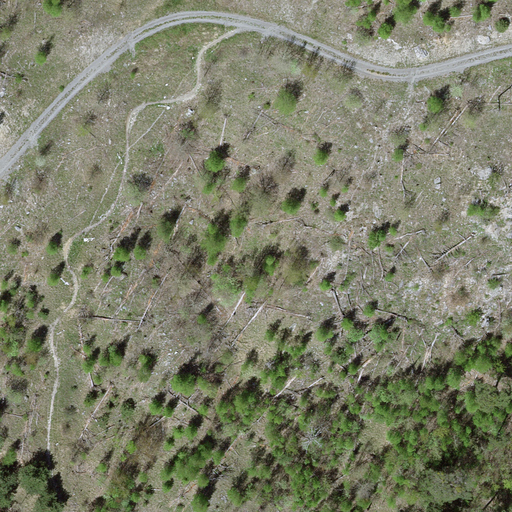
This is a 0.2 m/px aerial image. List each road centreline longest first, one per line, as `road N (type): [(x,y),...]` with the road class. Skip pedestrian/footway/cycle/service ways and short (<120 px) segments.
road 1 (track): [(224,22),(390,77),(511,50)]
road 2 (track): [(0,157),(74,78),(125,39),(180,21),(224,22)]
